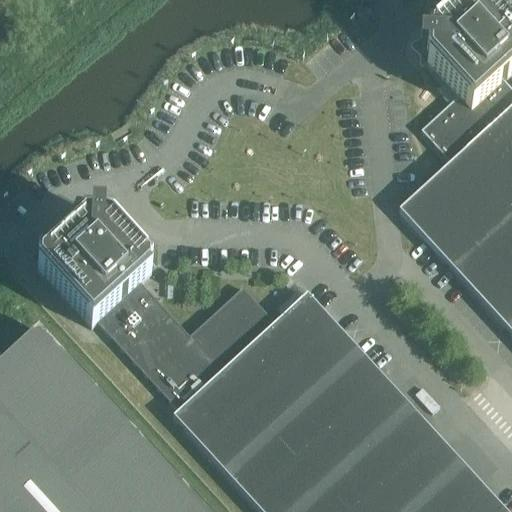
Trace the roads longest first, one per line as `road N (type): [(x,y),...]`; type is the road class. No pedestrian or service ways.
road 1 (unclassified): [(365,54),(302,102),(221,84),(192,106),(173,161),(133,189)]
road 2 (unclassified): [(133,189),(129,215),(150,226),(298,241),(348,301)]
road 3 (unclassified): [(348,301),(511,473)]
road 4 (unclassified): [(393,263),(365,54)]
road 5 (unclassified): [(511,389),(393,263)]
road 6 (residential): [(9,240),(65,198),(133,189)]
